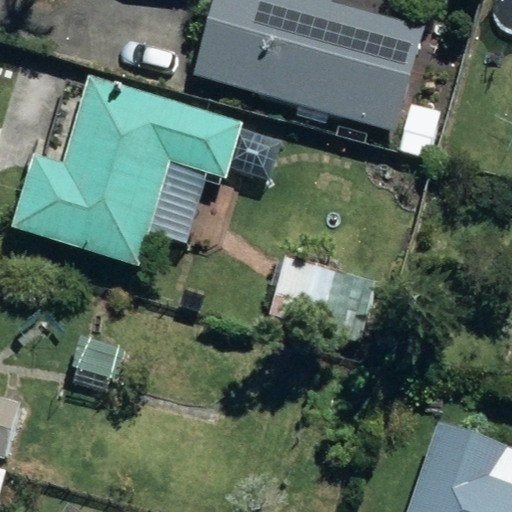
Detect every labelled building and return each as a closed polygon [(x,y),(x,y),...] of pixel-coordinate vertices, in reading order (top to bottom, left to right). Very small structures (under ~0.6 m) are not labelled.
[(218,0),(195,88),(394,141),(421,41),(329,16),(332,5),(312,0),(218,0)] [(11,248),(136,283),(166,178),(224,194),(241,139),(88,95),(64,182),(32,173),(11,248)] [(444,120),(407,113),(398,162),(435,169),(444,120)] [(268,329),(324,343),(339,287),(284,272),(268,329)] [(0,466),(2,467),(16,414),(0,409),(0,466)] [(16,468),(48,476),(61,429),(29,421),(16,468)] [(414,511),(511,511),(511,465),(440,440),(414,511)]
